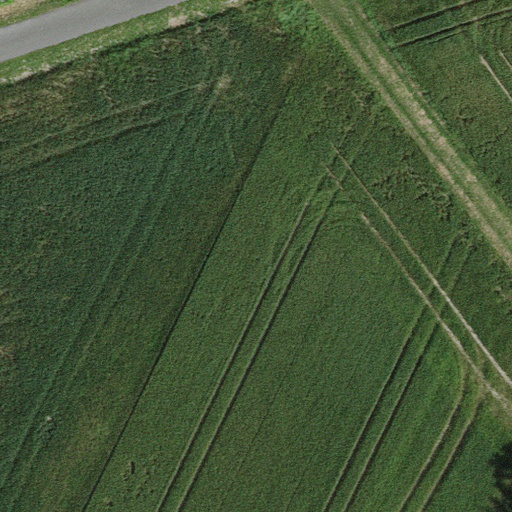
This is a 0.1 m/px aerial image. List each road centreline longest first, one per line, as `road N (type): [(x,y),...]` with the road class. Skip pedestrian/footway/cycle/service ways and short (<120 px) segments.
road 1 (track): [(328,0),(511,239)]
road 2 (unclassified): [(141,0),(0,47)]
